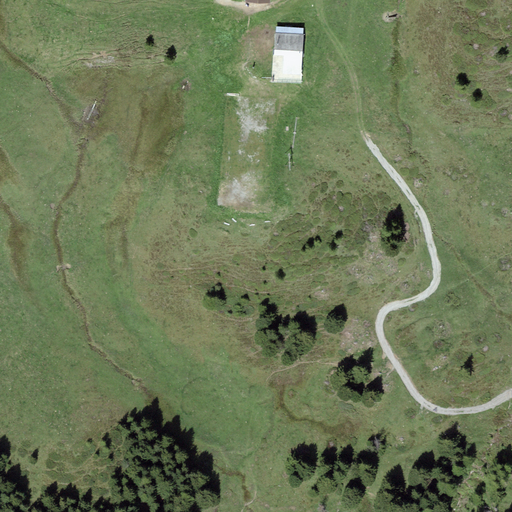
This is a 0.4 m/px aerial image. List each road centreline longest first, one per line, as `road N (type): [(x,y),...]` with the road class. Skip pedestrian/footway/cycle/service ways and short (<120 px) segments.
road 1 (track): [(366,137),(408,191),(431,240),(435,283),(381,315),(380,334),(403,377),(431,406)]
road 2 (track): [(366,137),(346,60),(316,0)]
